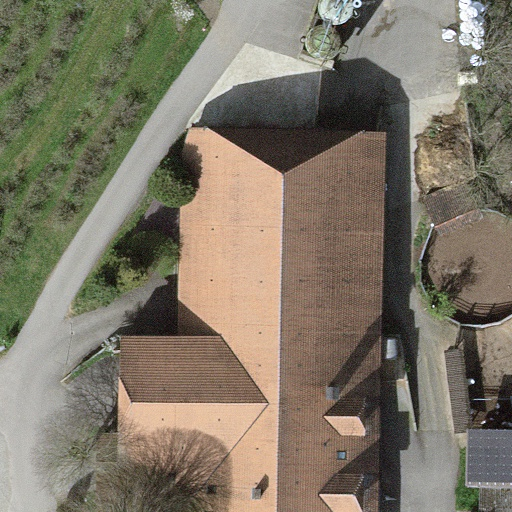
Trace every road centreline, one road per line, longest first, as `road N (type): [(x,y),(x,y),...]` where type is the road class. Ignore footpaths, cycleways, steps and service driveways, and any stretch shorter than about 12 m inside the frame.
road 1 (track): [(436,511),(433,413),(410,300),(402,163),(372,103),(230,24)]
road 2 (unclassified): [(32,511),(29,392),(52,312),(242,0)]
